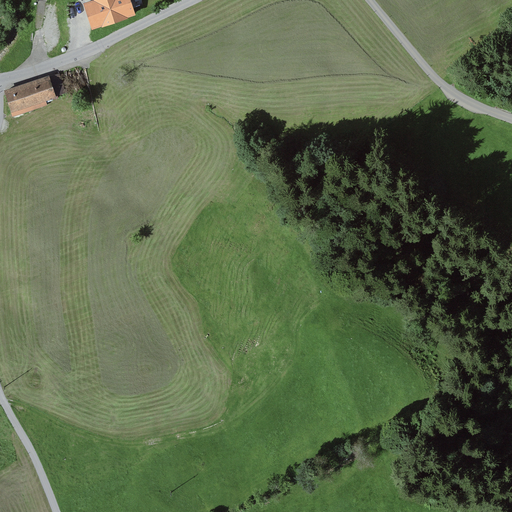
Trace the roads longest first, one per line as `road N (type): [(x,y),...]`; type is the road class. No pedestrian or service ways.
road 1 (unclassified): [(195,0),(63,63),(0,79)]
road 2 (unclassified): [(368,0),(429,73),(467,102),(511,120)]
road 3 (track): [(55,511),(0,392)]
